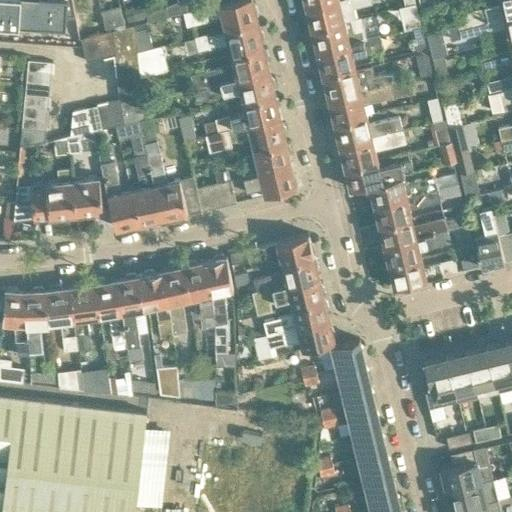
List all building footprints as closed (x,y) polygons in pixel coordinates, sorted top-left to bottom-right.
[(0,0),(0,20),(37,24),(38,0),(0,0)] [(38,0),(37,24),(53,25),(54,0),(38,0)] [(54,0),(53,25),(66,26),(67,14),(75,15),(76,15),(72,0),(54,0)] [(225,0),(188,9),(184,10),(188,25),(221,17),(224,28),(258,20),(257,16),(256,14),(258,12),(256,4),(254,3),(253,1),(253,0),(225,0)] [(372,1),(371,0),(322,0),(306,4),(309,14),(307,16),(309,24),(311,25),(312,26),(356,15),(354,6),(372,1)] [(453,13),(456,26),(511,12),(511,0),(499,0),(500,2),(469,10),(453,13)] [(405,28),(412,27),(421,24),(415,1),(405,4),(399,5),(405,28)] [(144,6),(132,8),(134,18),(146,15),(144,6)] [(166,6),(146,11),(148,19),(168,15),(166,6)] [(312,29),(311,31),(313,39),(315,40),(317,49),(366,38),(380,34),(374,11),(356,15),(344,18),(312,26),(312,29)] [(122,12),(104,17),(106,25),(114,23),(123,20),(122,12)] [(511,12),(456,26),(447,28),(450,39),(506,26),(509,38),(511,37),(511,12)] [(224,28),(194,35),(197,49),(227,42),(229,50),(230,54),(264,46),(262,39),(264,37),(262,30),(260,28),(258,20),(224,28)] [(136,24),(111,30),(115,53),(116,63),(140,60),(139,48),(136,24)] [(421,24),(412,27),(417,49),(421,48),(425,43),(421,24)] [(149,26),(136,29),(139,48),(154,45),(149,26)] [(111,30),(97,33),(103,56),(115,53),(111,30)] [(97,33),(81,37),(86,60),(103,56),(97,33)] [(65,34),(64,44),(76,45),(77,35),(65,34)] [(380,34),(366,38),(317,49),(320,59),(318,61),(320,68),(322,70),(323,72),(356,64),(353,54),(383,47),(380,34)] [(483,68),(511,61),(511,37),(509,38),(511,49),(480,56),(483,68)] [(154,45),(139,48),(140,60),(141,72),(141,73),(169,67),(163,43),(154,45)] [(232,64),(191,74),(193,86),(269,68),(267,58),(268,55),(266,48),(264,47),(264,46),(230,54),(232,64)] [(433,56),(438,79),(448,77),(443,54),(433,56)] [(28,58),(27,68),(52,71),(53,60),(28,58)] [(140,60),(116,63),(117,75),(141,72),(140,60)] [(432,73),(430,63),(419,65),(422,76),(432,73)] [(327,89),(329,98),(400,81),(397,68),(374,74),(371,64),(357,68),(356,64),(323,72),(324,78),(323,80),(325,88),(327,89)] [(27,68),(26,80),(51,83),(52,71),(27,68)] [(269,68),(193,86),(197,99),(235,90),(237,98),(241,97),(242,102),(275,94),(275,93),(274,89),(274,86),(275,84),(273,77),(271,76),(270,73),(269,68)] [(141,72),(117,75),(118,87),(142,84),(141,73),(141,72)] [(488,83),(480,85),(483,94),(489,92),(511,86),(511,74),(487,80),(488,83)] [(400,81),(329,98),(331,108),(330,110),(332,117),(334,118),(334,120),(367,112),(365,103),(410,92),(407,79),(400,81)] [(26,80),(25,91),(50,94),(51,83),(26,80)] [(452,82),(439,85),(442,98),(455,95),(452,82)] [(142,84),(118,87),(119,99),(120,100),(144,97),(142,84)] [(511,86),(489,92),(493,111),(511,106),(511,86)] [(25,91),(24,103),(49,106),(50,94),(25,91)] [(244,110),(215,118),(218,130),(280,115),(278,105),(280,103),(278,96),(275,94),(242,102),(244,110)] [(433,121),(443,118),(438,95),(428,98),(433,121)] [(144,97),(120,100),(125,122),(138,119),(146,117),(144,97)] [(119,99),(97,104),(102,126),(117,123),(125,122),(120,100),(119,99)] [(447,117),(449,126),(463,123),(457,100),(444,103),(447,117)] [(24,103),(23,114),(48,117),(49,106),(24,103)] [(97,104),(85,106),(90,129),(94,128),(102,126),(97,104)] [(73,109),(71,133),(90,129),(85,106),(73,109)] [(190,112),(178,115),(184,138),(195,135),(190,112)] [(340,143),(402,128),(399,117),(370,124),(367,112),(334,120),(335,123),(334,125),(335,133),(338,134),(340,143)] [(23,114),(22,125),(47,128),(48,117),(23,114)] [(218,130),(205,133),(209,151),(231,145),(230,141),(250,136),(253,149),(287,141),(285,134),(286,132),(285,124),(282,123),(280,115),(218,130)] [(151,116),(138,119),(141,132),(145,152),(159,216),(161,215),(162,217),(184,212),(177,178),(165,180),(158,149),(151,116)] [(443,118),(433,121),(439,144),(440,144),(453,141),(449,126),(447,117),(443,118)] [(125,122),(117,123),(120,136),(129,134),(141,132),(138,119),(125,122)] [(453,141),(455,149),(469,146),(464,122),(463,123),(449,126),(453,141)] [(511,123),(499,127),(502,138),(511,135),(511,123)] [(21,138),(20,145),(26,144),(46,140),(47,128),(22,125),(21,138)] [(71,133),(66,134),(69,151),(99,148),(94,128),(90,129),(71,133)] [(346,167),(379,159),(376,149),(405,142),(402,128),(340,143),(342,153),(341,155),(343,163),(345,164),(346,167)] [(66,134),(55,137),(56,153),(69,151),(66,134)] [(511,135),(502,138),(504,149),(511,147),(511,135)] [(227,169),(215,172),(217,181),(292,163),(290,155),(289,152),(291,150),(289,143),(287,142),(287,141),(253,149),(255,158),(226,165),(227,169)] [(453,141),(440,144),(444,162),(457,159),(455,149),(453,141)] [(20,145),(18,174),(23,175),(26,144),(20,145)] [(469,146),(455,149),(457,159),(460,173),(475,169),(469,146)] [(139,186),(131,188),(134,204),(132,204),(136,221),(142,220),(144,221),(152,219),(153,217),(159,216),(145,152),(133,155),(139,186)] [(113,159),(102,162),(111,208),(116,226),(125,224),(127,225),(134,223),(135,221),(136,221),(132,204),(134,204),(131,188),(120,190),(113,159)] [(402,174),(413,171),(410,159),(380,166),(379,159),(346,167),(344,169),(346,177),(348,178),(351,187),(370,182),(402,174)] [(217,181),(196,186),(201,209),(236,200),(234,190),(263,183),(265,193),(297,185),(296,182),(298,180),(296,173),(294,172),(292,163),(217,181)] [(15,203),(14,218),(21,217),(43,215),(49,214),(50,215),(76,212),(73,178),(71,166),(58,167),(58,173),(59,179),(40,181),(17,184),(16,196),(15,203)] [(475,169),(460,173),(466,196),(475,194),(481,193),(475,169)] [(370,183),(369,185),(370,193),(373,194),(375,204),(458,183),(456,171),(436,176),(435,175),(404,182),(402,174),(370,182),(370,183)] [(193,174),(177,178),(184,212),(201,209),(196,186),(193,174)] [(99,175),(73,178),(76,212),(104,209),(99,175)] [(380,224),(413,216),(411,208),(442,201),(441,199),(461,194),(458,183),(375,204),(377,211),(375,213),(377,220),(379,221),(380,224)] [(500,188),(488,191),(491,202),(502,199),(500,188)] [(481,193),(475,194),(483,231),(474,234),(482,264),(504,258),(498,234),(493,213),(491,202),(488,191),(481,193)] [(4,217),(3,229),(13,230),(14,218),(15,203),(9,202),(7,218),(5,217),(4,217)] [(504,211),(493,213),(498,234),(508,232),(504,211)] [(448,229),(468,224),(466,213),(446,219),(445,216),(414,224),(413,216),(380,224),(380,225),(379,227),(380,234),(383,235),(385,245),(448,229)] [(13,230),(12,235),(22,234),(21,217),(14,218),(13,230)] [(448,229),(385,245),(387,252),(385,254),(387,261),(389,263),(390,265),(422,257),(421,249),(451,242),(448,229)] [(498,234),(504,258),(511,256),(511,230),(508,232),(498,234)] [(309,231),(246,247),(230,251),(233,262),(249,258),(250,260),(278,253),(280,262),(314,253),(313,251),(314,249),(313,242),(311,240),(309,231)] [(214,257),(203,259),(210,293),(212,324),(213,351),(225,351),(225,337),(228,337),(227,321),(225,321),(222,290),(234,287),(227,254),(225,254),(222,253),(215,254),(214,257)] [(253,276),(256,289),(319,274),(317,265),(318,263),(316,256),(314,255),(314,253),(280,262),(282,270),(253,276)] [(460,260),(462,269),(478,265),(476,256),(460,260)] [(392,276),(395,285),(458,270),(454,257),(424,264),(422,257),(390,265),(390,266),(388,268),(390,275),(392,276)] [(186,263),(183,264),(188,298),(197,296),(200,327),(212,324),(210,293),(203,259),(196,261),(194,259),(187,261),(186,263)] [(180,299),(188,298),(183,264),(182,264),(180,262),(173,264),(171,266),(161,269),(166,301),(170,334),(185,331),(180,299)] [(166,301),(161,269),(154,270),(152,268),(145,270),(143,272),(138,273),(144,307),(155,306),(160,337),(170,334),(166,301)] [(245,270),(235,273),(238,283),(247,281),(245,270)] [(125,276),(115,278),(123,342),(124,347),(136,345),(134,333),(131,310),(144,307),(138,273),(136,274),(134,272),(127,273),(125,276)] [(256,289),(252,290),(257,311),(273,307),(271,300),(288,296),(290,304),(324,296),(324,294),(325,292),(323,285),(321,283),(319,274),(256,289)] [(111,344),(123,342),(115,278),(108,279),(105,277),(98,278),(97,281),(93,281),(97,315),(107,313),(111,344)] [(79,283),(68,284),(77,349),(91,347),(87,316),(97,315),(93,281),(90,282),(88,280),(80,281),(79,283)] [(50,287),(48,287),(52,321),(60,321),(64,351),(67,350),(77,349),(68,284),(61,285),(59,283),(52,284),(50,287)] [(3,310),(2,321),(14,322),(16,354),(29,353),(22,288),(18,288),(16,286),(9,285),(7,287),(5,287),(3,310)] [(34,286),(33,288),(22,288),(29,353),(43,352),(41,323),(49,322),(52,321),(48,287),(44,287),(42,285),(34,286)] [(262,320),(265,333),(329,318),(327,308),(328,306),(327,299),(325,298),(324,296),(290,304),(292,313),(262,320)] [(299,339),(301,347),(335,339),(334,337),(335,335),(334,328),(331,326),(329,318),(265,333),(268,346),(299,339)] [(238,326),(238,340),(248,337),(246,325),(238,326)] [(335,343),(331,344),(337,368),(366,361),(360,337),(335,343)] [(511,361),(507,339),(487,344),(498,390),(511,386),(511,361)] [(487,344),(467,349),(478,394),(478,395),(498,390),(487,344)] [(447,353),(458,399),(478,394),(467,349),(447,353)] [(458,399),(447,353),(424,359),(430,381),(432,380),(433,386),(424,388),(429,406),(458,399)] [(0,378),(22,381),(23,366),(10,365),(10,358),(0,357),(0,378)] [(366,361),(337,368),(343,391),(371,385),(366,361)] [(177,395),(175,379),(174,364),(155,365),(159,392),(177,395)] [(314,364),(300,367),(303,377),(316,373),(314,364)] [(107,366),(80,369),(82,389),(111,392),(109,375),(107,366)] [(79,367),(57,370),(59,386),(82,389),(80,369),(79,367)] [(55,381),(54,370),(30,371),(30,378),(55,381)] [(316,373),(303,377),(305,386),(319,383),(316,373)] [(155,391),(154,381),(130,378),(132,389),(155,391)] [(196,397),(195,378),(175,379),(177,395),(196,397)] [(210,399),(210,389),(210,385),(213,385),(213,378),(195,378),(196,397),(210,399)] [(343,391),(348,413),(376,406),(371,385),(343,391)] [(235,392),(214,389),(214,399),(214,405),(236,407),(235,392)] [(134,511),(146,410),(0,392),(0,511),(134,511)] [(348,413),(354,436),(382,429),(376,406),(348,413)] [(320,410),(322,419),(336,416),(334,407),(321,410),(320,410)] [(322,419),(324,427),(324,429),(338,426),(336,416),(322,419)] [(488,437),(501,434),(498,423),(486,426),(488,437)] [(488,437),(486,426),(473,429),(476,440),(488,437)] [(354,436),(359,458),(360,457),(386,451),(387,451),(382,429),(354,436)] [(469,429),(446,435),(448,447),(471,441),(469,429)] [(441,467),(446,489),(493,478),(485,444),(450,452),(453,464),(441,467)] [(387,451),(359,458),(364,479),(389,473),(393,473),(387,451)] [(316,458),(318,467),(332,464),(330,455),(316,458)] [(318,467),(320,476),(334,473),(332,464),(318,467)] [(389,473),(364,479),(365,483),(371,507),(399,500),(393,476),(393,473),(389,473)] [(493,478),(446,489),(451,510),(498,499),(493,478)] [(501,511),(498,499),(451,510),(452,511),(501,511)] [(402,511),(399,500),(371,507),(372,511),(402,511)] [(334,506),(335,511),(350,511),(348,503),(334,506)]
